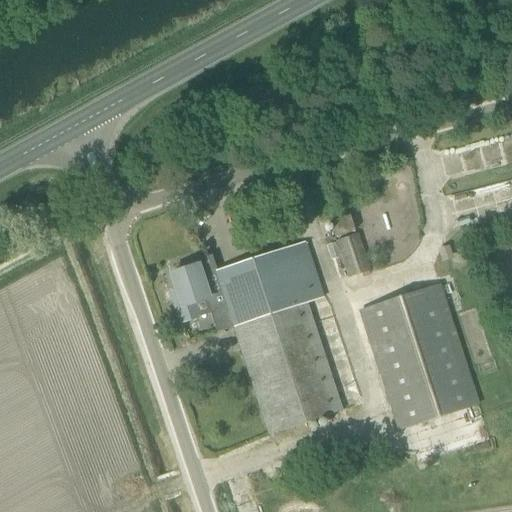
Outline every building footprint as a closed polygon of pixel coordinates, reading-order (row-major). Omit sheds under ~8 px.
[(354,232),(348,216),(330,222),(336,238),(354,232)] [(336,243),(347,280),(370,273),(359,236),(336,243)] [(323,298),(305,244),(216,273),(233,328),(268,436),(341,412),(306,304),(323,298)] [(169,292),(180,324),(195,319),(195,303),(205,300),(216,333),(233,328),(216,273),(211,256),(194,262),(195,267),(169,275),(174,290),(169,292)] [(398,432),(477,406),(438,286),(359,312),(398,432)]
